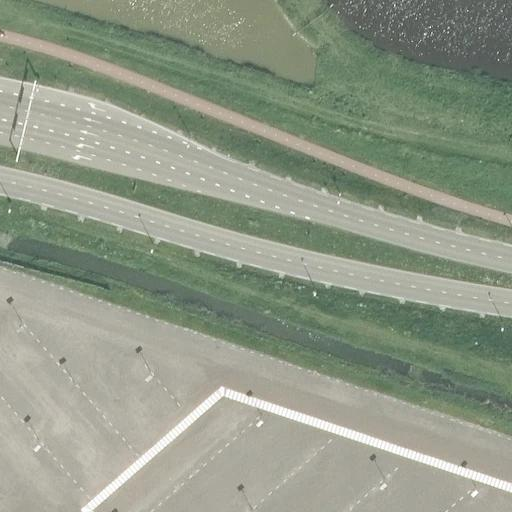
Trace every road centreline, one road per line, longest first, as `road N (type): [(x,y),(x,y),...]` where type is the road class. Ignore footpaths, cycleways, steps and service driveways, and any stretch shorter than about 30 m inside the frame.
road 1 (primary): [(511,260),(396,232),(89,128),(0,106)]
road 2 (primary): [(0,181),(286,261),(511,305)]
